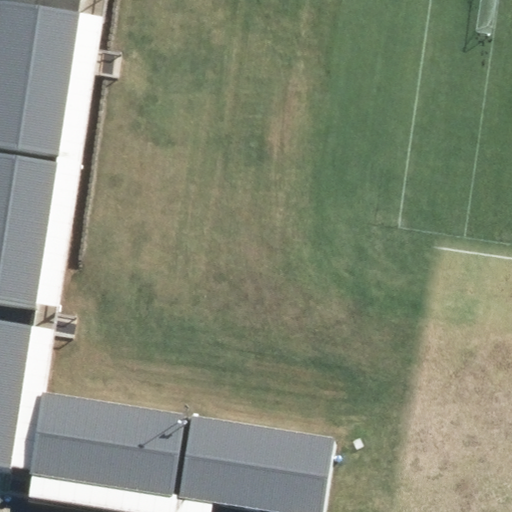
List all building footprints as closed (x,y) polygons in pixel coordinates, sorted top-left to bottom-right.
[(87,14),(4,0),(3,0),(0,17),(0,138),(63,150),(87,14)] [(66,158),(0,146),(0,286),(42,293),(66,158)] [(35,324),(0,319),(0,458),(18,460),(35,324)] [(48,389),(36,468),(176,490),(188,411),(48,389)] [(202,413),(189,492),(317,511),(330,511),(342,435),(202,413)]
